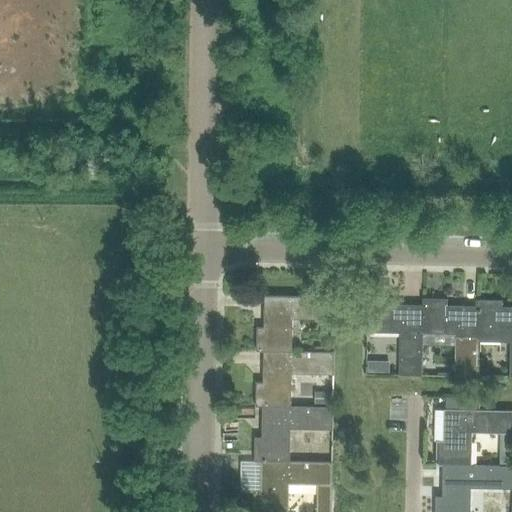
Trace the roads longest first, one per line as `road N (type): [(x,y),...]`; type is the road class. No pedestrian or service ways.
road 1 (track): [(127,511),(134,233),(159,220),(188,221)]
road 2 (residential): [(511,257),(204,252)]
road 3 (unclassified): [(200,511),(204,252)]
road 4 (unclassified): [(204,252),(205,0)]
